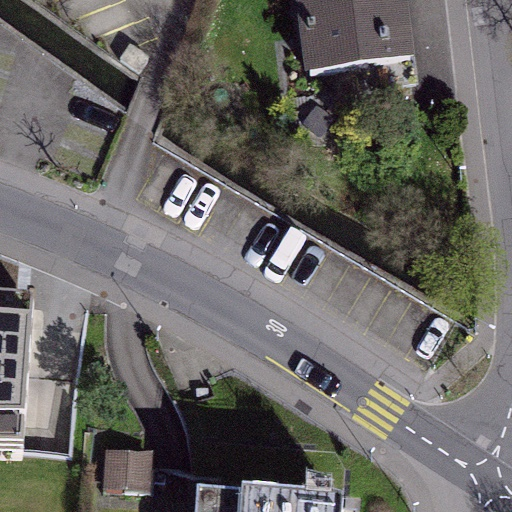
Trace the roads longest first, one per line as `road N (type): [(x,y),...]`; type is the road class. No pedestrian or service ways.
road 1 (residential): [(489,480),(182,284),(0,205)]
road 2 (residential): [(489,0),(511,219)]
